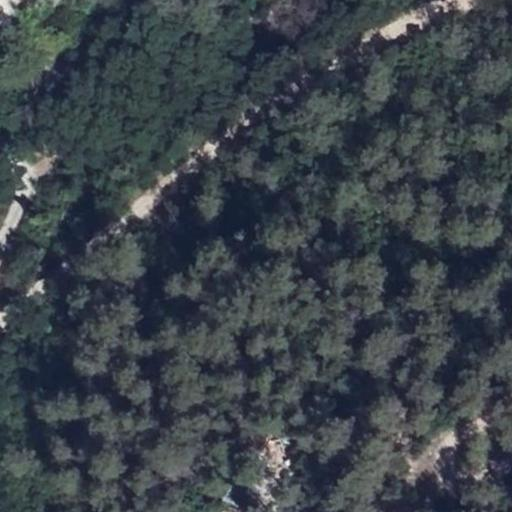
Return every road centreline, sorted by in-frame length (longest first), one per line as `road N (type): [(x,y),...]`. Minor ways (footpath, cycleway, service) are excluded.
road 1 (track): [(0,319),(99,222),(339,47),(433,0)]
road 2 (track): [(511,400),(436,423),(448,482),(511,462)]
road 3 (residential): [(0,66),(66,93),(109,59),(150,0)]
road 4 (residential): [(0,247),(27,186),(24,157),(0,123)]
